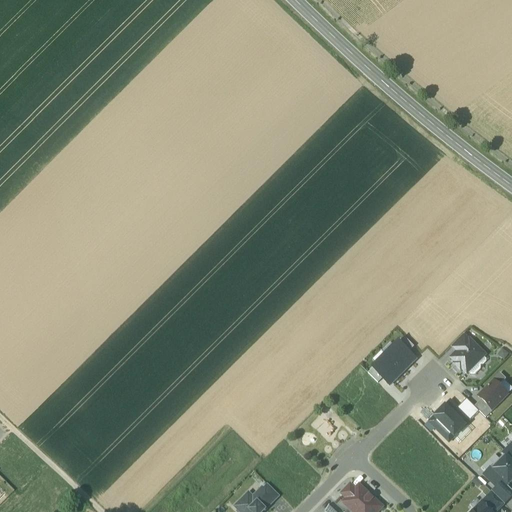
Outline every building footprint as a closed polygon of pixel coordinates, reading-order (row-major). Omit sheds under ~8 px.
[(464,335),(451,348),(456,353),(459,351),(469,341),(464,335)] [(404,338),(398,344),(408,353),(414,348),(404,338)] [(469,341),(459,351),(456,353),(451,359),(455,363),(455,366),(459,370),(462,370),(466,375),(485,356),(469,341)] [(398,344),(385,357),(403,374),(415,360),(408,353),(398,344)] [(389,387),(403,374),(385,357),(372,370),(382,380),(389,387)] [(378,384),(382,380),(372,370),(368,375),(378,384)] [(483,398),(481,401),(492,412),(507,396),(498,388),(506,380),(500,375),(480,395),(483,398)] [(467,424),(479,413),(474,408),(467,401),(456,412),(467,424)] [(479,413),(486,419),(492,412),(481,401),(474,408),(479,413)] [(452,439),(467,424),(456,412),(448,404),(432,420),(452,439)] [(501,484),(506,489),(511,482),(511,460),(506,454),(484,476),(497,489),(501,484)] [(492,494),(504,505),(511,497),(511,494),(506,489),(501,484),(497,489),(492,494)] [(350,511),(378,511),(382,509),(359,487),(355,492),(350,487),(342,496),(346,500),(342,504),(350,511)] [(252,498),(248,494),(234,508),(238,511),(263,511),(271,505),(263,497),(267,493),(263,490),(262,488),(252,498)] [(279,497),(271,489),(267,493),(263,497),(271,505),(279,497)] [(492,494),(481,505),(487,511),(496,511),(504,505),(492,494)] [(339,501),(335,506),(341,511),(350,511),(342,504),(339,501)]
